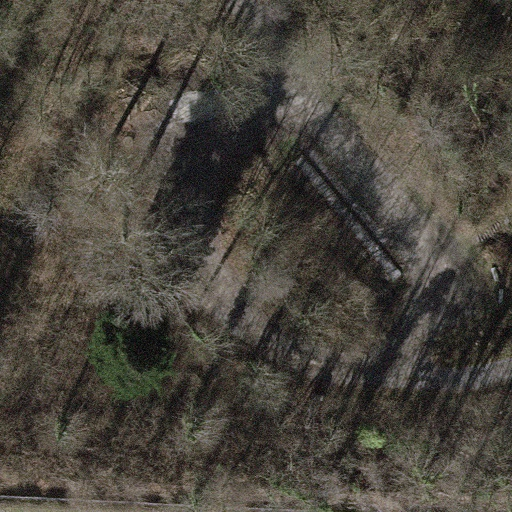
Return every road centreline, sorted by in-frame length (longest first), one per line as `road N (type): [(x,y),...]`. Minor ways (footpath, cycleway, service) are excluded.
road 1 (track): [(302,93),(240,139),(205,188),(208,242),(242,302),(266,332),(304,356),(402,379),(431,324),(442,289),(434,254),(327,125)]
road 2 (track): [(327,125),(242,0)]
